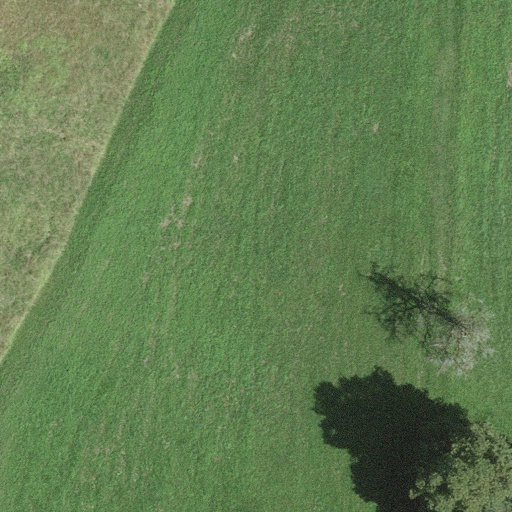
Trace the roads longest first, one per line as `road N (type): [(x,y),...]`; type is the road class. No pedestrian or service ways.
road 1 (track): [(445,0),(436,511)]
road 2 (track): [(184,0),(0,394)]
